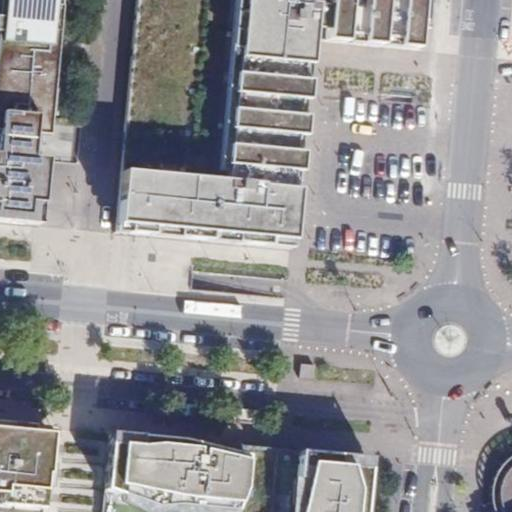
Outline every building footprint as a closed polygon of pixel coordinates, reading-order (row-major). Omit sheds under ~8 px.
[(0,0),(0,222),(36,226),(42,160),(27,160),(28,143),(44,144),(56,0),(0,0)] [(414,49),(419,0),(133,0),(112,230),(141,233),(217,240),(286,246),(305,39),(375,45),(414,49)] [(39,511),(48,429),(0,424),(0,511),(39,511)] [(361,511),(366,460),(106,435),(98,511),(361,511)] [(511,511),(511,454),(505,458),(496,470),(490,483),(487,497),(488,503),(489,510),(490,511),(511,511)]
